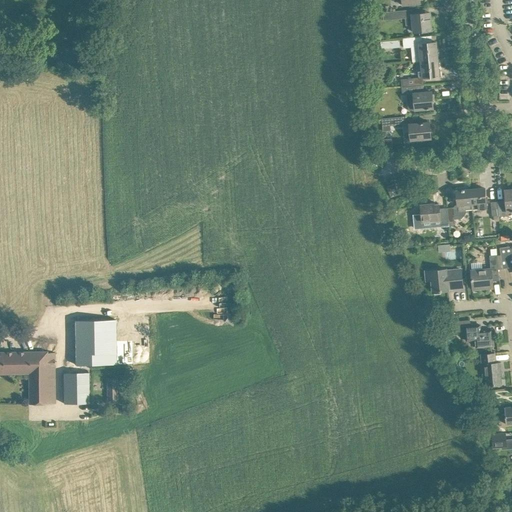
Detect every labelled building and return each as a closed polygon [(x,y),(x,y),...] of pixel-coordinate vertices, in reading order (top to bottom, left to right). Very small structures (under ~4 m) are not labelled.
[(411,9),(404,10),(383,12),(384,20),(405,18),(406,26),(413,25),(414,32),(432,30),(430,16),(424,17),(424,13),(412,14),(411,9)] [(428,43),(427,36),(403,38),(404,48),(411,47),(413,61),(438,59),(436,42),(428,43)] [(399,41),(380,42),(380,49),(399,48),(399,41)] [(439,76),(438,59),(413,61),(413,62),(421,61),(423,77),(439,76)] [(420,77),(414,78),(402,79),(402,86),(406,86),(419,85),(421,84),(420,77)] [(420,93),(419,85),(406,86),(402,86),(403,95),(408,94),(409,111),(429,109),(429,108),(433,108),(433,106),(432,106),(432,101),(433,100),(432,92),(420,93)] [(404,124),(404,116),(382,118),(383,131),(391,131),(391,126),(404,124)] [(431,138),(430,122),(409,124),(411,140),(431,138)] [(399,194),(395,183),(387,186),(391,197),(399,194)] [(485,188),(471,189),(473,209),(487,208),(485,188)] [(473,209),(471,189),(457,191),(458,205),(456,205),(453,207),(447,208),(448,225),(454,224),(454,221),(455,221),(455,219),(462,218),(466,213),(466,210),(473,209)] [(511,189),(505,191),(506,201),(497,201),(498,216),(507,215),(507,211),(511,210),(511,189)] [(429,204),(421,205),(423,227),(448,225),(447,208),(440,208),(439,204),(435,205),(435,204),(434,204),(434,205),(430,205),(429,204)] [(511,245),(500,248),(501,259),(503,269),(511,267),(511,245)] [(490,269),(471,271),(472,279),(473,289),(493,287),(492,281),(499,280),(496,248),(491,248),(491,255),(489,256),(490,269)] [(426,281),(432,280),(433,292),(448,290),(448,289),(463,287),(461,269),(446,270),(446,269),(431,271),(426,272),(426,281)] [(471,325),(470,320),(453,321),(454,332),(466,331),(467,340),(476,339),(477,346),(487,345),(487,347),(494,346),(493,339),(492,339),(491,330),(480,331),(480,325),(471,325)] [(116,321),(71,321),(71,361),(93,361),(93,355),(102,355),(102,361),(116,361),(116,321)] [(173,348),(172,333),(155,334),(156,350),(173,348)] [(46,351),(9,352),(0,351),(0,373),(29,373),(29,404),(55,404),(54,352),(46,352),(46,351)] [(496,363),(495,353),(481,355),(482,365),(486,365),(488,385),(501,384),(500,376),(503,375),(502,362),(496,363)] [(63,403),(88,403),(88,373),(63,373),(63,403)] [(117,378),(106,378),(107,403),(118,403),(117,378)] [(506,446),(505,433),(492,434),(493,447),(506,446)]
